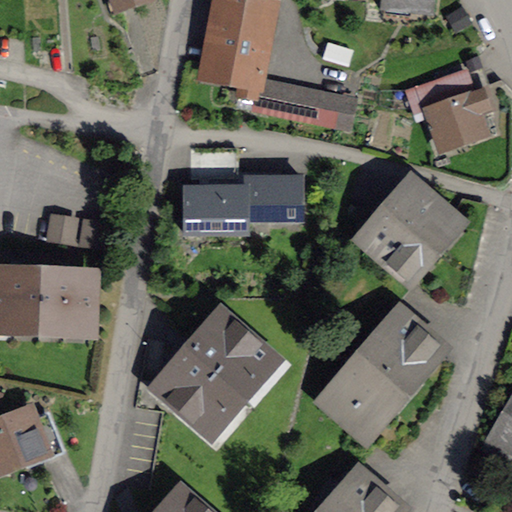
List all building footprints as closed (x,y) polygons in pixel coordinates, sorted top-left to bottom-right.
[(109,0),(115,16),(159,1),(158,0),(109,0)] [(268,81),(283,2),(271,0),(213,0),(198,82),(238,90),(265,95),(268,81)] [(435,0),(381,0),(381,11),(434,16),(435,0)] [(472,25),(463,8),(447,17),(456,34),(472,25)] [(349,68),(354,50),(327,43),(322,61),(349,68)] [(498,112),(489,87),(477,91),(468,69),(405,92),(417,124),(426,121),(440,157),(493,137),(486,117),(498,112)] [(341,95),(268,81),(265,95),(238,90),(236,100),(249,102),(247,114),(335,131),(341,95)] [(358,98),(341,95),(335,131),(351,134),(358,98)] [(202,151),(202,186),(183,187),(184,237),(247,236),(247,224),(246,185),(239,185),(239,150),(202,151)] [(413,293),(470,226),(409,175),(353,242),(413,293)] [(246,185),(247,224),(305,223),(304,176),(246,177),(246,185)] [(75,247),(79,219),(50,214),(46,243),(75,247)] [(114,223),(83,219),(79,247),(110,252),(114,223)] [(0,338),(98,341),(101,269),(0,266),(0,338)] [(368,451),(455,350),(400,303),(313,404),(368,451)] [(213,447),(286,361),(220,306),(148,392),(213,447)] [(511,469),(511,396),(480,451),(511,469)] [(0,479),(65,453),(49,413),(39,418),(33,404),(0,417),(0,479)] [(411,511),(414,510),(359,463),(316,511),(411,511)] [(214,511),(181,482),(154,511),(214,511)]
